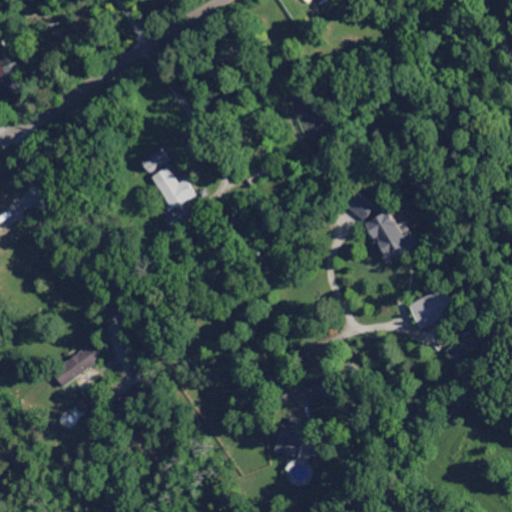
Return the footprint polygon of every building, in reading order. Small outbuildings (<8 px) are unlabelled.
[(29,92),(16,97),(14,92),(10,93),(2,73),(6,72),(4,66),(17,61),(29,92)] [(152,171),(172,159),(163,145),(144,157),(152,171)] [(195,217),(195,218),(176,231),(167,219),(182,209),(181,206),(177,209),(176,209),(172,212),(169,208),(173,205),(168,198),(169,197),(168,196),(165,191),(163,189),(187,206),(195,217)] [(348,206),(369,219),(378,204),(357,191),(348,206)] [(0,232),(0,212),(9,207),(18,222),(11,226),(3,231),(0,232)] [(385,262),(420,245),(413,229),(404,234),(393,210),(368,222),(376,240),(375,240),(385,262)] [(458,312),(447,287),(411,302),(422,327),(458,312)] [(67,387),(56,372),(71,361),(81,353),(91,345),(102,360),(94,366),(77,379),(67,387)] [(331,408),(326,395),(324,389),(322,384),(321,380),(324,379),(338,374),(347,401),(331,408)] [(126,413),(117,399),(143,383),(152,397),(126,413)] [(86,413),(80,410),(78,404),(81,399),(86,397),(93,399),(95,405),(92,411),(86,413)] [(309,431),(301,456),(300,458),(283,452),(287,439),(280,437),(284,424),(287,426),(290,426),(291,427),(294,417),(297,418),(308,421),(310,421),(312,422),(309,431)] [(322,446),(313,443),(310,452),(319,456),(322,446)]
